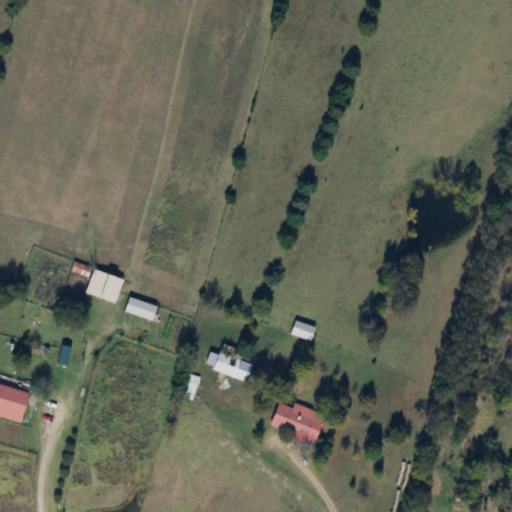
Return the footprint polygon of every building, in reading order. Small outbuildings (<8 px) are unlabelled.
[(84,276),(87,267),(72,261),(69,271),(84,276)] [(83,291),(111,304),(121,280),(93,268),(83,291)] [(149,321),(155,306),(127,296),(122,312),(149,321)] [(312,327),(292,321),(288,334),(308,341),(312,327)] [(207,352),(202,368),(243,380),(251,354),(220,344),(216,355),(207,352)] [(0,417),(18,422),(26,391),(0,384),(0,417)] [(291,403),(290,406),(276,401),(267,428),(311,444),(322,414),(291,403)]
